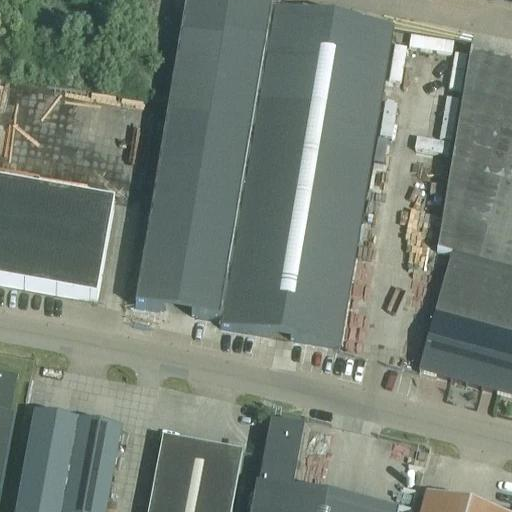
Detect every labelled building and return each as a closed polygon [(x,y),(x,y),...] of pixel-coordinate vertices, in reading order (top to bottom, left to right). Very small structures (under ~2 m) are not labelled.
[(222,324),(221,330),(339,350),(392,33),(198,0),(186,0),(135,309),(222,324)] [(511,66),(505,65),(470,55),(436,256),(452,260),(419,376),(511,401),(511,66)] [(0,285),(96,303),(114,207),(0,186),(0,285)] [(0,494),(14,417),(11,417),(18,377),(0,373),(0,494)] [(17,511),(106,511),(121,433),(35,417),(17,511)] [(251,511),(369,511),(331,505),(328,499),(322,503),(291,497),(302,435),(299,434),(295,428),(289,432),(271,429),(259,491),(255,491),(251,511)] [(149,511),(231,511),(242,456),(162,441),(149,511)] [(382,507),(400,503),(387,445),(369,449),(382,507)] [(478,511),(426,498),(422,511),(478,511)]
